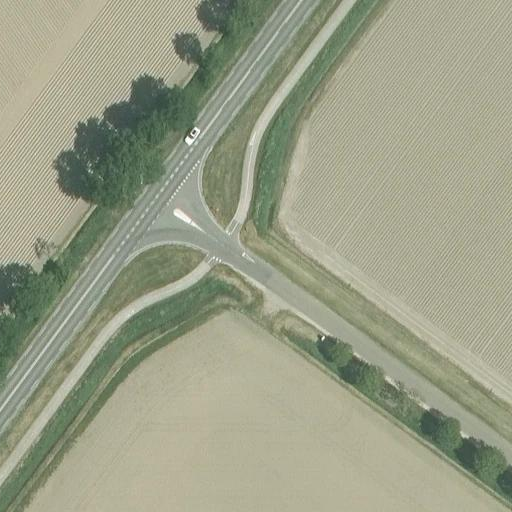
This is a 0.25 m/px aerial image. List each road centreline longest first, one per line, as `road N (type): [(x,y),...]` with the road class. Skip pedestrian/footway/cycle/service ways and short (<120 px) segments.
road 1 (unclassified): [(511,460),(204,234)]
road 2 (secondary): [(0,410),(146,211)]
road 3 (secondary): [(165,185),(301,0)]
